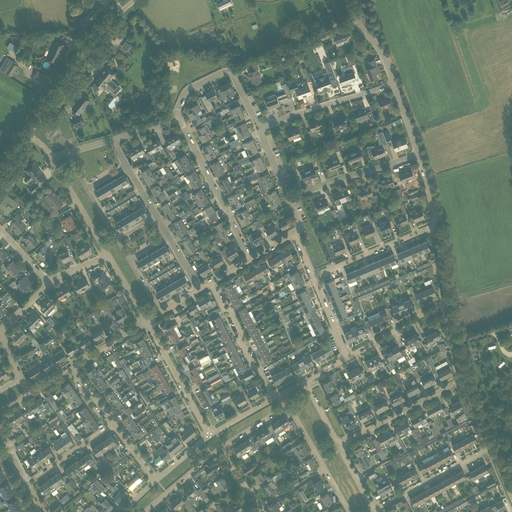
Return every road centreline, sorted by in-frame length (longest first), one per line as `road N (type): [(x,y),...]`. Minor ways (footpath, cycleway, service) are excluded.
road 1 (residential): [(143,511),(288,404)]
road 2 (unclassified): [(28,135),(109,22),(134,0)]
road 3 (residential): [(251,259),(175,117)]
road 4 (residential): [(199,289),(126,165)]
road 5 (residential): [(259,128),(394,83)]
road 6 (residential): [(338,444),(461,379)]
road 7 (residential): [(288,197),(419,155)]
road 8 (residential): [(372,510),(489,446)]
road 9 (residential): [(312,276),(436,227)]
road 10 (residential): [(273,398),(209,283)]
road 11 (residential): [(208,435),(146,321)]
road 12 (unclassified): [(349,511),(288,404)]
